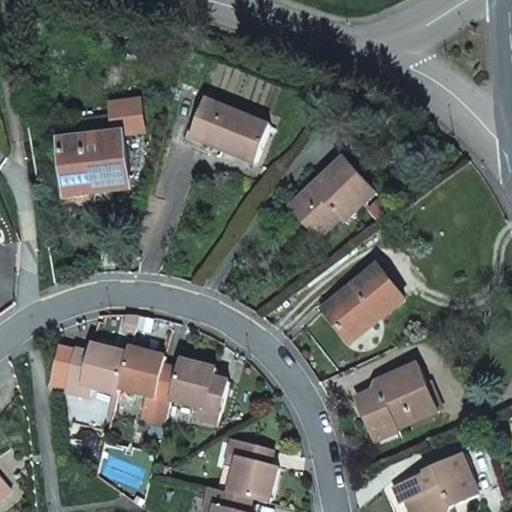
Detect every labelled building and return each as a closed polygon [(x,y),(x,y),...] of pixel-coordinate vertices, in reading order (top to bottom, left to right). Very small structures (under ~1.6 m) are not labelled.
[(191,130),(187,128),(182,140),(217,155),(220,149),(254,163),(270,124),(205,97),(191,130)] [(110,105),(113,134),(123,133),(143,130),(139,101),(110,105)] [(83,121),(85,137),(109,135),(107,118),(83,121)] [(85,137),(60,140),(66,194),(129,187),(123,133),(113,134),(109,135),(85,137)] [(318,236),(341,216),(372,188),(344,157),(327,173),(329,177),(321,184),(318,181),(307,191),(290,206),(318,236)] [(329,177),(327,173),(322,167),(301,184),(307,191),(318,181),(321,184),(329,177)] [(341,216),(346,222),(377,194),(372,188),(341,216)] [(368,321),(371,325),(404,299),(378,265),(323,308),(346,337),(368,321)] [(346,337),(350,341),(371,325),(368,321),(346,337)] [(121,388),(122,383),(130,351),(95,342),(92,351),(91,356),(77,352),(68,386),(92,392),(95,382),(121,388)] [(173,397),(180,371),(165,367),(167,361),(169,354),(132,345),(130,351),(122,383),(149,390),(147,400),(171,407),(173,397)] [(77,352),(91,356),(92,351),(78,347),(77,352)] [(180,371),(173,397),(200,404),(197,414),(221,421),(231,384),(217,380),(218,375),(220,368),(183,358),(181,365),(180,371)] [(165,367),(180,371),(181,365),(167,361),(165,367)] [(389,383),(357,397),(372,432),(396,422),(398,427),(437,411),(418,363),(386,376),(389,383)] [(231,384),(233,379),(218,375),(217,380),(231,384)] [(171,407),(147,400),(142,416),(167,422),(171,407)] [(375,440),(400,430),(398,427),(396,422),(372,432),(375,440)] [(268,501),(277,465),(270,463),(265,462),(269,446),(232,436),(226,462),(236,464),(229,491),(245,495),(248,496),(268,501)] [(270,463),(274,447),(269,446),(265,462),(270,463)] [(417,480),(415,477),(395,486),(401,501),(406,499),(411,511),(447,511),(449,507),(478,496),(461,454),(426,469),(428,475),(417,480)] [(0,501),(11,492),(0,478),(0,501)] [(250,511),(244,511),(241,509),(245,495),(229,491),(209,486),(203,510),(209,511),(250,511)]
